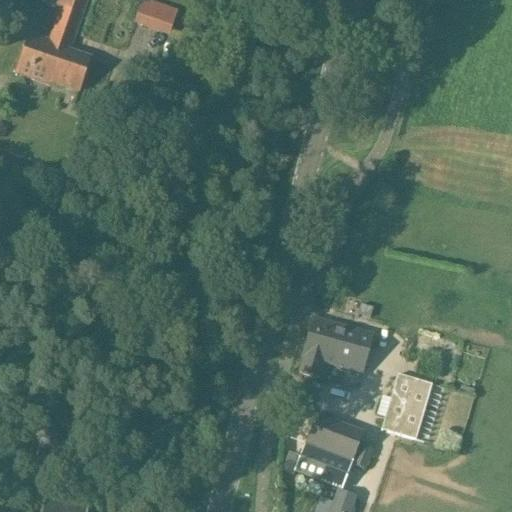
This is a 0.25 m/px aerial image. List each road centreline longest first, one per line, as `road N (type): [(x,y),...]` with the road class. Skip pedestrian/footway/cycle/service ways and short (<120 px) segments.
road 1 (secondary): [(259,355),(353,0)]
road 2 (track): [(219,340),(0,245)]
road 3 (secondary): [(216,511),(259,355)]
